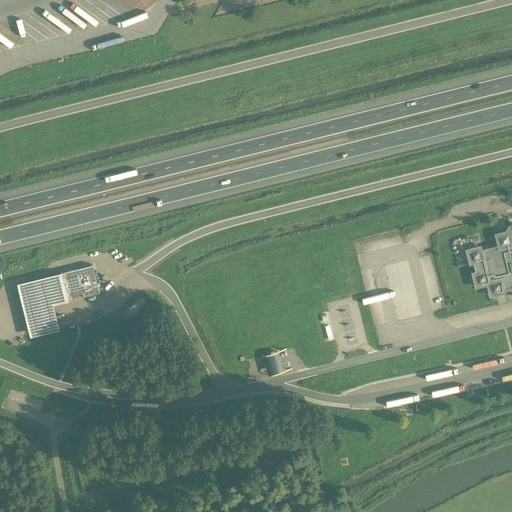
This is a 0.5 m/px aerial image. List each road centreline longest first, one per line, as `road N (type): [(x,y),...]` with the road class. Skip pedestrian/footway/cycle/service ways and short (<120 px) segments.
road 1 (motorway): [(511,83),(0,210)]
road 2 (motorway): [(0,237),(511,110)]
road 3 (unclassified): [(66,511),(52,423),(10,407)]
road 4 (unknown): [(126,278),(113,272),(0,300)]
